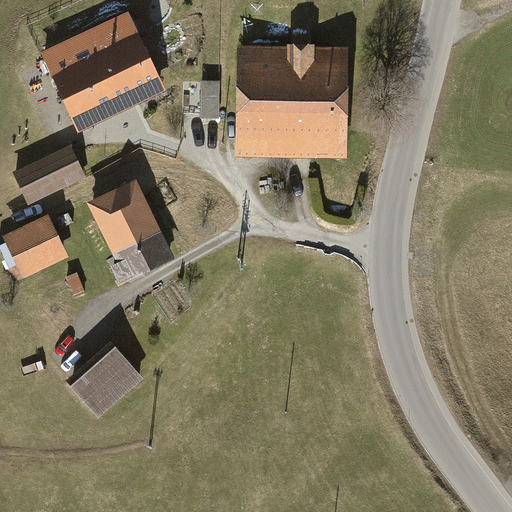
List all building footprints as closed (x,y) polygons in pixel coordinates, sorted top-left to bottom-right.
[(50,69),(79,130),(161,92),(124,14),(43,53),(50,69)] [(39,60),(34,49),(13,59),(18,70),(39,60)] [(239,49),(234,157),(349,162),(354,53),(239,49)] [(219,83),(199,83),(197,119),(218,120),(219,83)] [(10,175),(25,208),(82,182),(67,149),(10,175)] [(110,267),(119,284),(174,256),(136,182),(87,207),(117,264),(110,267)] [(5,269),(13,285),(65,259),(44,218),(2,239),(15,263),(5,269)] [(74,275),(62,279),(70,299),(81,294),(74,275)] [(73,387),(98,417),(141,380),(116,350),(73,387)]
